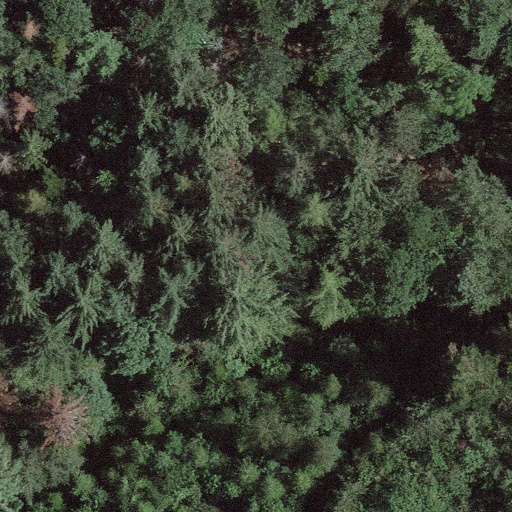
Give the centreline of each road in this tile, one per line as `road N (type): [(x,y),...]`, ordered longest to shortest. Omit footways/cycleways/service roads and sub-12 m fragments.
road 1 (track): [(511,298),(204,368),(0,397)]
road 2 (track): [(498,302),(417,385),(334,511)]
